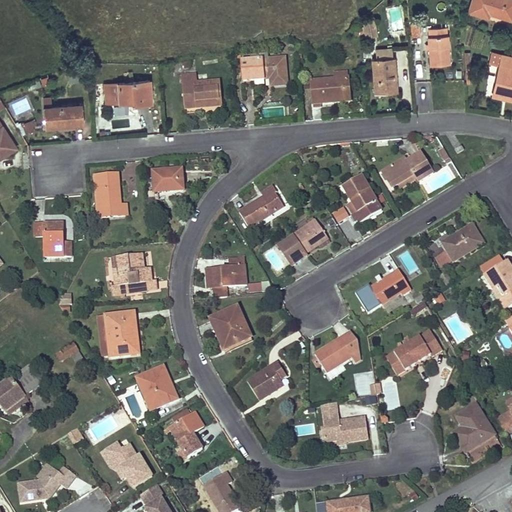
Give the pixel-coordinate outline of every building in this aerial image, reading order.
[(511,0),(472,0),(469,10),(487,16),(489,9),(493,10),(492,12),(511,18),(511,15),(511,0)] [(375,19),(364,20),(367,37),(378,36),(375,19)] [(420,23),(411,24),(412,36),(421,35),(420,23)] [(428,35),(429,42),(429,48),(431,65),(451,64),(448,34),(447,34),(446,27),(428,28),(429,35),(428,35)] [(376,58),(372,58),(375,91),(397,89),(394,56),(392,56),(392,48),(376,49),(376,58)] [(511,56),(510,56),(492,52),(490,62),(500,64),(493,94),(503,96),(503,93),(511,94),(511,56)] [(285,58),(242,62),(244,81),(270,79),(271,87),(287,85),(285,58)] [(67,70),(70,81),(76,80),(73,69),(67,70)] [(204,107),(204,102),(222,100),(220,81),(198,83),(197,74),(181,76),(185,109),(204,107)] [(349,78),(334,79),(311,81),(314,108),(322,108),(322,104),(351,101),(349,78)] [(150,80),(111,84),(112,102),(120,102),(134,101),(135,103),(151,102),(150,80)] [(43,99),(43,107),(53,106),(52,98),(43,99)] [(53,106),(43,107),(45,126),(83,123),(82,104),(53,106)] [(0,154),(7,150),(8,153),(17,147),(0,121),(0,154)] [(30,122),(23,125),(26,133),(34,130),(30,122)] [(461,145),(455,149),(458,154),(464,150),(461,145)] [(452,161),(443,148),(438,151),(447,164),(452,161)] [(389,169),(399,185),(414,175),(417,179),(419,182),(433,173),(421,154),(407,162),(405,159),(389,169)] [(182,169),(153,172),(155,192),(184,189),(182,169)] [(119,206),(116,175),(95,177),(99,218),(125,215),(125,206),(122,206),(119,206)] [(414,175),(399,185),(401,188),(417,179),(414,175)] [(362,176),(343,187),(352,203),(348,205),(354,215),(353,215),(356,222),(358,221),(361,224),(382,211),(362,176)] [(259,196),(261,199),(262,201),(275,193),(276,192),(273,187),(259,196)] [(262,201),(261,199),(240,212),(250,229),(284,207),(275,193),(262,201)] [(32,205),(26,209),(29,215),(35,211),(32,205)] [(354,215),(348,205),(334,213),(340,223),(353,215),(354,215)] [(316,221),(279,247),(292,266),(308,256),(307,254),(329,238),(316,221)] [(61,238),(60,224),(35,224),(36,237),(45,237),(46,257),(72,256),(71,243),(64,243),(63,238),(61,238)] [(473,225),(469,227),(481,247),(485,244),(473,225)] [(481,247),(469,227),(451,239),(448,235),(440,240),(447,252),(436,259),(442,267),(447,266),(454,262),(454,263),(481,247)] [(119,286),(116,286),(112,287),(113,295),(121,294),(124,294),(148,291),(147,283),(149,282),(148,273),(145,274),(144,269),(142,254),(115,257),(117,268),(119,286)] [(483,266),(488,275),(506,264),(500,255),(483,266)] [(227,272),(213,273),(213,269),(206,270),(207,288),(214,288),(215,298),(227,297),(227,286),(247,285),(245,259),(230,260),(231,268),(226,268),(227,272)] [(485,277),(494,292),(497,290),(508,307),(511,304),(511,268),(508,263),(506,264),(488,275),(485,277)] [(150,268),(144,269),(145,274),(148,273),(149,282),(147,283),(148,291),(158,290),(157,282),(152,282),(150,268)] [(399,272),(372,288),(382,305),(401,293),(403,297),(411,292),(399,272)] [(382,305),(372,288),(370,286),(357,294),(359,296),(369,313),(382,305)] [(497,290),(494,292),(504,309),(508,307),(497,290)] [(66,295),(55,296),(59,304),(61,304),(66,295)] [(441,295),(433,300),(436,306),(445,301),(441,295)] [(428,308),(425,303),(410,313),(413,318),(428,308)] [(238,308),(210,320),(224,350),(252,338),(238,308)] [(132,313),(106,316),(111,357),(140,354),(137,333),(135,333),(132,313)] [(111,357),(106,316),(98,316),(103,358),(111,357)] [(430,331),(394,353),(406,371),(415,365),(413,363),(418,360),(420,362),(431,355),(433,358),(443,352),(430,331)] [(315,355),(317,358),(322,366),(328,374),(351,358),(355,364),(361,360),(358,342),(351,332),(315,355)] [(74,345),(56,355),(60,362),(71,355),(78,367),(85,363),(74,345)] [(471,351),(463,351),(462,360),(470,360),(471,351)] [(406,371),(394,353),(386,358),(397,376),(406,371)] [(322,366),(317,358),(312,361),(317,369),(322,366)] [(0,388),(0,404),(6,412),(25,397),(45,382),(32,364),(0,388)] [(282,389),(278,383),(281,381),(287,378),(278,365),(273,368),(272,367),(249,381),(261,401),(282,389)] [(173,402),(166,384),(170,382),(164,367),(137,378),(151,411),(173,402)] [(170,382),(166,384),(173,402),(178,400),(170,382)] [(380,384),(371,385),(373,396),(382,395),(380,384)] [(25,397),(6,412),(9,417),(29,402),(25,397)] [(376,397),(366,399),(367,406),(377,405),(376,397)] [(511,433),(511,430),(511,429),(511,428),(511,397),(506,401),(511,411),(497,419),(505,433),(507,437),(511,433)] [(322,407),(324,415),(338,413),(337,405),(322,407)] [(463,429),(454,435),(466,454),(495,435),(476,405),(457,418),(463,429)] [(173,419),(176,424),(191,415),(188,410),(173,419)] [(170,428),(184,451),(188,459),(203,450),(194,435),(204,428),(195,413),(191,415),(176,424),(170,428)] [(365,418),(339,422),(338,413),(324,415),(326,430),(323,430),(324,439),(328,443),(337,441),(338,446),(347,444),(346,443),(369,440),(365,418)] [(84,440),(77,430),(69,435),(75,446),(84,440)] [(119,444),(107,451),(115,465),(122,468),(128,478),(134,488),(153,477),(141,457),(138,458),(131,446),(123,450),(119,444)] [(107,451),(103,454),(112,469),(118,472),(124,481),(128,478),(122,468),(115,465),(107,451)] [(188,459),(184,451),(179,454),(183,462),(188,459)] [(53,478),(57,472),(48,465),(39,477),(42,479),(46,473),(53,478)] [(76,476),(64,468),(60,474),(72,482),(76,476)] [(40,481),(19,484),(22,503),(50,499),(61,485),(67,489),(72,482),(60,474),(57,472),(53,478),(46,473),(42,479),(40,481)] [(226,473),(205,486),(220,511),(234,511),(241,508),(227,486),(233,483),(226,473)] [(159,485),(141,496),(148,507),(146,509),(147,511),(172,511),(164,498),(166,497),(159,485)] [(415,492),(410,495),(414,502),(419,499),(415,492)] [(342,500),(326,503),(327,511),(370,511),(369,497),(342,500)] [(327,511),(326,503),(318,504),(319,511),(327,511)]
